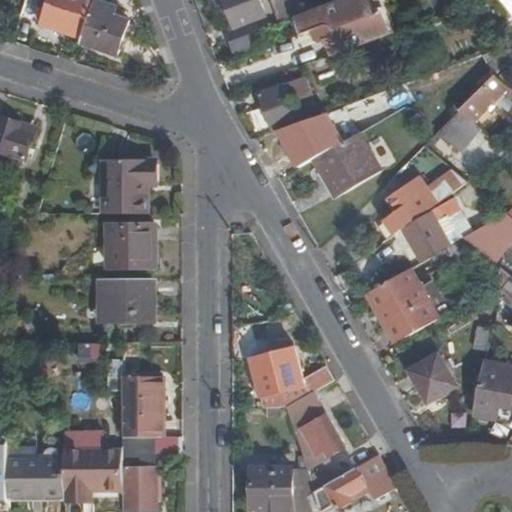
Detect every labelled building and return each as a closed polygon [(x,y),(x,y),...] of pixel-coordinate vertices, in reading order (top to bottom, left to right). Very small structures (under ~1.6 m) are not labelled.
[(85,40),(95,6),(82,1),(82,0),(50,0),(42,26),(85,40)] [(117,7),(96,0),(95,6),(85,40),(84,43),(120,55),(131,20),(115,15),(117,7)] [(238,29),(268,17),(261,0),(226,0),(228,5),(222,7),(226,16),(232,14),(238,29)] [(272,0),(282,24),(298,18),(309,14),(304,0),(272,0)] [(368,45),(385,38),(376,15),(366,19),(358,0),(346,0),(309,14),(298,18),(305,36),(312,34),(313,36),(314,39),(316,41),(319,42),(321,43),(324,42),(329,39),(335,57),(350,52),(368,45)] [(254,34),(230,43),(236,59),(267,48),(263,38),(257,41),(254,34)] [(511,44),(487,54),(500,72),(511,60),(511,44)] [(368,45),(350,52),(354,62),(372,55),(368,45)] [(461,111),(473,121),(502,92),(511,100),(511,87),(497,75),(461,111)] [(262,97),(266,108),(275,131),(301,122),(294,103),(311,97),(304,79),(261,95),(262,97)] [(261,110),(266,108),(262,97),(257,99),(261,110)] [(360,101),(288,128),(291,132),(277,140),(297,174),(311,167),(305,158),(310,155),(307,150),(302,142),(332,128),(331,125),(343,120),(364,112),(360,101)] [(464,152),(483,129),(473,121),(461,111),(439,133),(464,152)] [(0,151),(28,161),(38,130),(0,117),(0,151)] [(302,142),(307,150),(346,125),(343,120),(331,125),(332,128),(302,142)] [(332,176),(342,194),(380,173),(359,134),(317,158),(327,179),(332,176)] [(104,162),(104,216),(131,216),(150,216),(151,186),(155,186),(155,161),(104,162)] [(429,211),(469,182),(448,165),(444,170),(454,180),(433,195),(421,178),(390,199),(408,226),(429,211)] [(332,200),(342,194),(332,176),(327,179),(322,182),(332,200)] [(431,214),(451,246),(454,244),(466,238),(474,234),(457,199),(431,214)] [(408,226),(405,227),(425,261),(432,257),(451,246),(431,214),(429,211),(408,226)] [(474,234),(466,238),(497,265),(511,246),(511,219),(506,215),(474,234)] [(159,269),(159,227),(112,227),(112,268),(159,269)] [(451,246),(432,257),(439,269),(461,256),(454,244),(451,246)] [(411,269),(368,294),(397,344),(440,319),(411,269)] [(511,298),(511,277),(501,289),(511,298)] [(154,323),(155,280),(110,280),(107,280),(107,323),(154,323)] [(490,328),(481,326),(476,350),(486,352),(490,328)] [(143,356),(143,343),(126,343),(126,356),(143,356)] [(264,397),(282,392),(308,385),(307,380),(299,349),(254,360),(264,397)] [(440,355),(412,371),(430,402),(458,387),(440,355)] [(511,367),(484,363),(474,413),(496,418),(499,404),(511,406),(511,399),(511,367)] [(282,392),(286,407),(289,407),(317,391),(319,389),(337,379),(330,367),(307,380),(308,385),(282,392)] [(164,377),(126,377),(126,421),(126,437),(159,438),(160,415),(164,415),(164,377)] [(317,391),(289,407),(306,457),(310,468),(310,469),(348,446),(317,391)] [(0,503),(9,504),(8,499),(8,460),(8,436),(0,435),(0,503)] [(184,459),(184,438),(164,438),(159,438),(126,437),(126,450),(126,455),(126,458),(127,458),(159,458),(184,459)] [(399,486),(380,454),(328,485),(318,491),(309,496),(313,511),(318,511),(323,511),(338,502),(341,507),(355,499),(352,494),(372,483),(375,488),(381,497),(399,486)] [(40,460),(8,460),(8,499),(28,499),(67,499),(67,494),(67,493),(67,455),(40,455),(40,460)] [(99,455),(67,455),(67,493),(87,494),(88,493),(89,493),(90,485),(126,486),(126,458),(126,455),(99,455)] [(159,458),(127,458),(127,510),(160,510),(160,485),(164,482),(163,474),(159,473),(159,458)] [(294,511),(295,468),(255,468),(255,509),(267,509),(267,511),(294,511)] [(294,511),(313,511),(309,496),(318,491),(314,482),(312,476),(310,469),(310,468),(295,468),(294,511)] [(320,472),(312,476),(314,482),(318,491),(328,485),(320,472)] [(355,499),(375,488),(372,483),(352,494),(355,499)] [(67,494),(67,499),(95,499),(95,491),(126,491),(126,486),(90,485),(89,493),(88,493),(87,494),(67,493),(67,494)]
